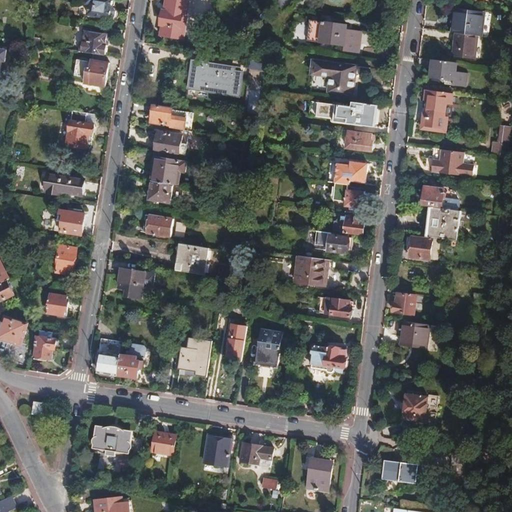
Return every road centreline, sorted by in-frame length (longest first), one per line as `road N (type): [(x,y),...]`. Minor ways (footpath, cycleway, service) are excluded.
road 1 (residential): [(362,438),(418,0)]
road 2 (residential): [(139,0),(74,390)]
road 3 (residential): [(362,438),(74,390)]
road 4 (residential): [(0,400),(54,511)]
road 5 (residential): [(55,511),(74,390)]
